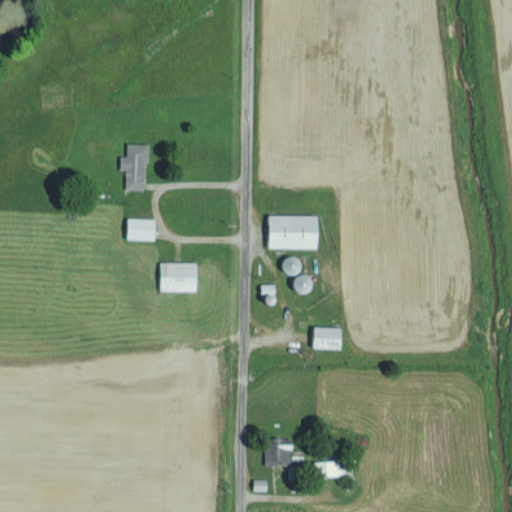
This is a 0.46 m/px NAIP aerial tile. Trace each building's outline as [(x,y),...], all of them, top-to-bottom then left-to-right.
[(123,189),(142,190),(143,144),(124,143),(124,155),(118,155),(117,169),(123,169),(123,189)] [(315,215),(263,214),(263,247),(314,247),(315,215)] [(123,238),(150,239),(150,218),(123,218),(123,238)] [(192,262),(156,262),(156,290),(192,290),(192,262)] [(308,347),(335,348),(336,327),(308,326),(308,347)] [(290,439),(275,437),(271,461),(286,464),(290,439)] [(337,461),(312,461),(312,476),(337,476),(337,461)]
